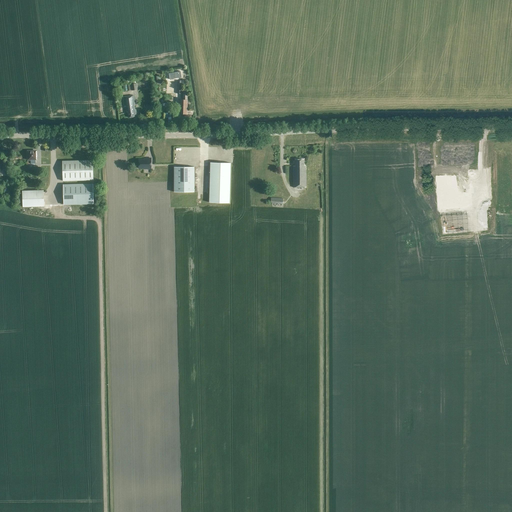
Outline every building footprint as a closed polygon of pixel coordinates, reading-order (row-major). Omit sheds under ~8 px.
[(138,89),(137,83),(128,84),(129,91),(138,89)] [(187,94),(187,91),(184,91),(183,94),(183,99),(180,99),(180,114),(183,114),(183,120),(191,120),(191,114),(193,114),(193,111),(187,111),(188,100),(187,100),(188,94),(187,94)] [(136,114),(134,95),(123,97),(125,107),(126,107),(127,112),(128,112),(129,117),(134,116),(134,115),(136,114)] [(172,103),(165,103),(165,104),(163,104),(163,100),(161,100),(161,104),(159,104),(159,107),(163,107),(163,106),(165,106),(165,108),(167,108),(167,106),(172,106),(172,103)] [(37,159),(36,151),(28,151),(28,159),(31,159),(31,164),(36,163),(36,159),(37,159)] [(146,159),(139,159),(139,168),(144,168),(144,169),(147,169),(148,168),(151,168),(151,158),(146,158),(146,159)] [(306,187),(306,169),(305,169),(305,165),(304,165),(304,159),(296,159),(296,166),(293,166),(293,187),(306,187)] [(63,181),(93,180),(93,160),(63,161),(63,181)] [(209,202),(230,203),(231,163),(210,162),(209,202)] [(194,167),(174,167),(174,192),(194,192),(194,167)] [(455,176),(436,177),(437,188),(451,187),(452,194),(451,194),(452,204),(474,202),(473,193),(456,194),(456,186),(455,176)] [(63,185),(64,205),(94,204),(93,184),(63,185)] [(22,207),(44,206),(44,190),(22,191),(22,192),(22,207)] [(444,215),(445,233),(470,231),(469,213),(444,215)]
